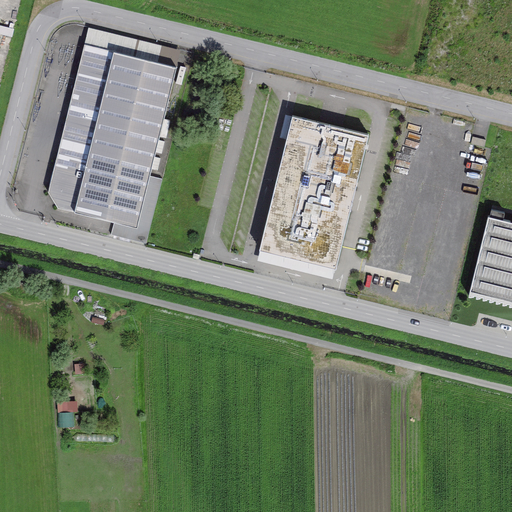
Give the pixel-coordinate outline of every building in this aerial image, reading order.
[(0,23),(0,33),(14,37),(16,28),(0,23)] [(161,50),(92,31),(47,195),(56,212),(136,232),(181,61),(160,55),(161,50)] [(369,138),(292,119),(258,253),(335,272),(369,138)] [(511,215),(488,210),(470,290),(511,299),(511,215)] [(61,426),(76,425),(76,410),(79,410),(79,399),(59,400),(61,426)]
